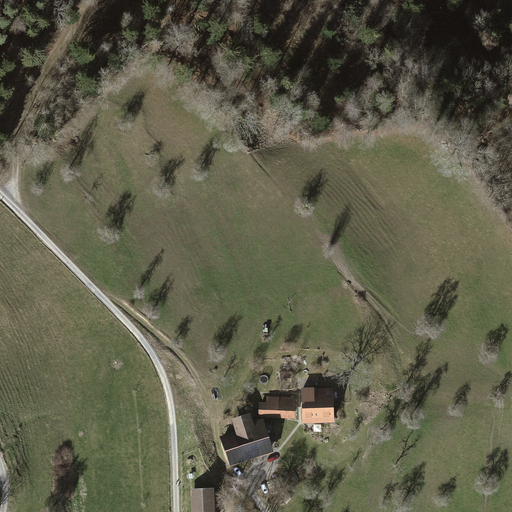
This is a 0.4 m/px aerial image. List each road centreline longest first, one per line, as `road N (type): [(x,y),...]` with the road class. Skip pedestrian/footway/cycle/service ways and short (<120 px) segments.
road 1 (track): [(176,511),(172,413),(151,351),(13,205)]
road 2 (track): [(86,0),(21,106),(13,205)]
